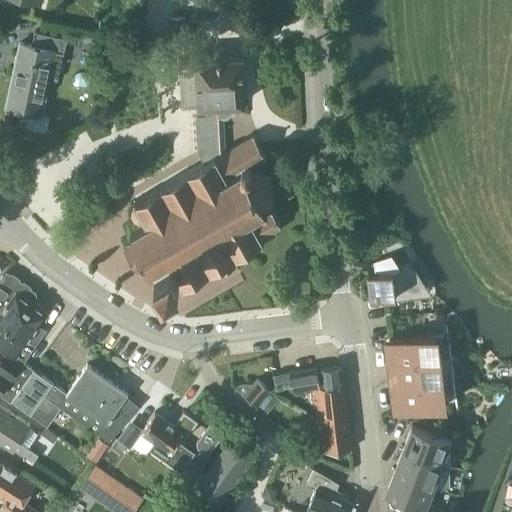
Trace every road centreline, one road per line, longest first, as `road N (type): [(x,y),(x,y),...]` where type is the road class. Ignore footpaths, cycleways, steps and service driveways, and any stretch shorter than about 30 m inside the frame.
road 1 (residential): [(350,320),(184,340),(145,333),(5,221)]
road 2 (tertiary): [(350,320),(325,108),(322,0)]
road 3 (unknown): [(184,340),(222,387),(369,484)]
road 4 (tertiary): [(368,511),(350,320)]
